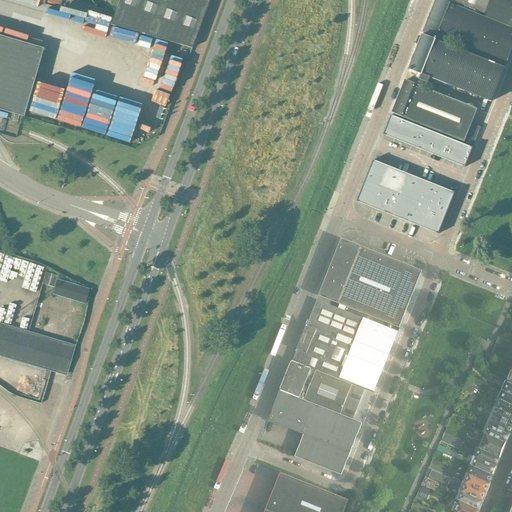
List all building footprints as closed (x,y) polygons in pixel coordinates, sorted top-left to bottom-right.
[(208,0),(118,0),(109,25),(190,48),(208,0)] [(436,0),(424,32),(505,65),(511,48),(511,0),(456,0),(455,2),(461,5),(460,8),(441,0),(436,0)] [(423,35),(409,69),(421,74),(419,80),(429,84),(431,78),(491,102),(504,68),(423,35)] [(41,50),(0,37),(0,110),(22,117),(41,50)] [(50,109),(68,113),(69,105),(71,102),(68,94),(66,100),(64,98),(56,96),(57,90),(69,93),(74,85),(78,83),(70,78),(72,71),(69,73),(69,75),(63,78),(56,76),(52,78),(54,80),(52,81),(51,86),(49,85),(45,76),(36,74),(33,87),(36,89),(45,91),(43,98),(52,100),(50,109)] [(128,124),(121,127),(121,126),(93,122),(91,132),(112,135),(113,130),(117,131),(116,135),(119,141),(137,143),(139,146),(168,131),(172,99),(172,97),(174,81),(143,77),(143,76),(136,80),(138,84),(134,108),(119,106),(118,110),(112,109),(111,117),(107,119),(127,122),(128,124)] [(405,80),(392,113),(401,117),(464,142),(474,146),(481,128),(471,124),(477,109),(405,80)] [(472,148),(391,116),(383,135),(465,167),(472,148)] [(373,160),(356,202),(438,234),(455,193),(373,160)] [(342,239),(319,297),(330,301),(400,329),(421,275),(423,271),(382,255),(374,252),(370,250),(363,247),(353,244),(342,239)] [(28,328),(45,267),(7,257),(3,269),(0,268),(0,302),(18,307),(16,314),(13,315),(0,312),(0,311),(0,321),(10,324),(12,324),(28,328)] [(83,304),(88,289),(56,280),(52,295),(83,304)] [(308,323),(293,361),(355,386),(356,384),(374,392),(398,332),(317,300),(311,316),(308,323)] [(73,347),(33,335),(0,325),(0,355),(51,370),(65,374),(69,362),(73,347)] [(499,337),(496,344),(497,344),(508,349),(511,342),(499,337)] [(496,345),(491,356),(497,359),(502,348),(496,345)] [(374,394),(355,386),(293,361),(281,391),(316,405),(343,416),(362,424),(370,406),(367,405),(371,396),(373,397),(374,394)] [(511,395),(505,392),(501,390),(499,393),(503,395),(501,401),(511,405),(511,395)] [(362,424),(343,416),(316,405),(281,391),(269,421),(304,435),(351,454),(362,424)] [(511,405),(501,401),(497,409),(511,415),(511,405)] [(511,415),(497,409),(494,418),(511,425),(511,415)] [(511,431),(511,425),(494,418),(490,426),(510,435),(511,431)] [(510,435),(490,426),(486,435),(507,444),(510,435)] [(351,454),(304,435),(295,457),(342,476),(351,454)] [(507,444),(486,435),(480,449),(501,457),(507,444)] [(450,449),(440,444),(437,450),(448,455),(450,449)] [(501,457),(480,449),(477,458),(498,466),(501,457)] [(498,466),(477,458),(473,467),(494,475),(498,466)] [(494,475),(473,467),(470,476),(490,484),(494,475)] [(432,471),(430,477),(436,480),(438,474),(432,471)] [(281,473),(266,511),(269,511),(343,511),(348,500),(331,494),(281,473)] [(490,484),(470,476),(466,485),(487,493),(490,484)] [(487,493),(466,485),(462,494),(483,502),(487,493)] [(423,486),(419,496),(427,500),(432,490),(423,486)] [(483,502),(462,494),(459,502),(480,511),(483,502)] [(456,511),(479,511),(459,503),(456,511)]
